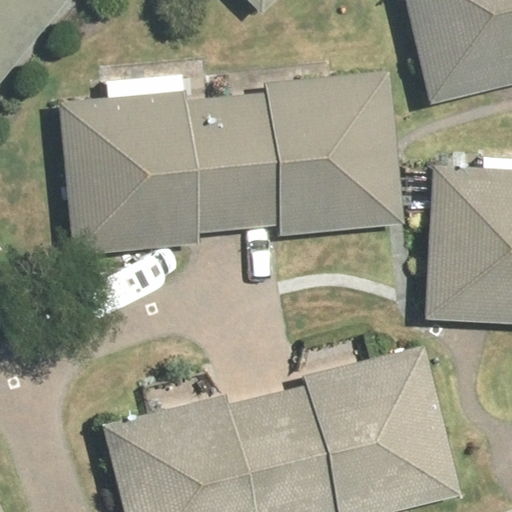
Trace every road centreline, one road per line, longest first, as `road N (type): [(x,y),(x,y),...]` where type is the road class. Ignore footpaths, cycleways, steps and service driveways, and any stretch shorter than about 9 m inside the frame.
road 1 (residential): [(12,373),(218,295)]
road 2 (residential): [(50,511),(12,373)]
